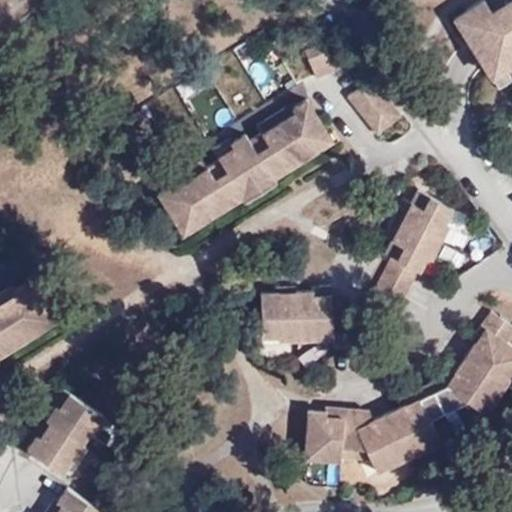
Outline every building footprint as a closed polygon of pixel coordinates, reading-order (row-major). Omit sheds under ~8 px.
[(511,24),(511,0),(491,13),(502,31),(511,24)] [(511,24),(502,31),(491,13),(483,1),(453,20),(480,64),(493,55),(503,69),(511,63),(511,24)] [(335,41),(306,52),(317,80),(346,69),(335,41)] [(493,55),(480,64),(489,78),(503,69),(493,55)] [(401,118),(371,80),(348,99),(378,137),(401,118)] [(316,146),(329,137),(307,102),(294,110),(293,111),(295,114),(290,118),(285,110),(265,123),(269,130),(263,134),(249,143),(245,136),(231,145),(233,149),(228,152),(223,145),(214,151),(220,161),(206,169),(200,174),(195,166),(175,178),(180,186),(175,189),(172,186),(171,186),(157,195),(179,230),(193,222),(196,226),(212,216),(210,212),(300,156),(302,160),(319,150),(316,146)] [(293,111),(294,110),(291,106),(285,110),(290,118),(295,114),(293,111)] [(269,130),(265,123),(258,126),(263,134),(269,130)] [(332,141),(329,137),(316,146),(319,150),(332,141)] [(229,141),(223,145),(228,152),(233,149),(231,145),(229,141)] [(272,178),(302,160),(300,156),(210,212),(212,216),(242,198),(246,202),(275,184),(272,178)] [(201,162),(195,166),(200,174),(206,169),(201,162)] [(169,182),(171,186),(172,186),(175,189),(180,186),(175,178),(169,182)] [(395,314),(425,259),(444,224),(451,210),(418,193),(411,206),(407,213),(399,209),(388,229),(396,234),(393,240),(385,255),(391,258),(368,300),(395,314)] [(407,213),(411,206),(403,202),(399,209),(407,213)] [(182,234),(196,226),(193,222),(179,230),(182,234)] [(444,224),(425,259),(430,261),(448,227),(444,224)] [(384,236),(393,240),(396,234),(388,229),(384,236)] [(37,326),(51,318),(29,283),(15,291),(14,292),(16,295),(11,298),(7,291),(0,295),(0,349),(22,336),(24,341),(41,331),(37,326)] [(14,292),(15,291),(12,287),(7,291),(11,298),(16,295),(14,292)] [(330,287),(319,288),(319,297),(313,297),(313,293),(311,293),(295,294),(295,289),(283,290),(283,298),(278,299),(277,294),(276,294),(260,295),(262,337),(278,336),(278,341),(297,340),(296,335),(313,335),(313,340),(332,339),(333,350),(364,349),(363,318),(331,320),(330,287)] [(309,413),(306,453),(321,455),(321,460),(340,462),(340,455),(369,458),(376,472),(394,464),(391,460),(405,453),(420,446),(422,451),(440,443),(429,420),(452,410),(460,398),(467,402),(485,415),(496,399),(492,395),(500,382),(509,369),(511,370),(511,347),(506,344),(511,335),(511,328),(490,314),(475,336),(482,342),(478,347),(475,345),(474,346),(457,373),(453,378),(449,376),(406,396),(409,405),(402,408),(373,421),(366,424),(360,411),(332,409),(332,418),(325,418),(325,413),(324,413),(309,413)] [(54,322),(51,318),(37,326),(41,331),(54,322)] [(0,355),(24,341),(22,336),(0,349),(0,355)] [(482,342),(475,336),(471,343),(474,346),(475,345),(478,347),(482,342)] [(500,382),(504,385),(510,389),(511,384),(511,370),(509,369),(500,382)] [(492,395),(496,399),(504,385),(500,382),(492,395)] [(62,390),(56,400),(62,404),(59,410),(56,407),(55,409),(46,422),(42,420),(36,429),(43,434),(40,439),(37,437),(36,438),(27,451),(62,474),(71,461),(75,464),(85,448),(81,445),(90,431),(94,434),(105,418),(62,390)] [(409,405),(406,396),(399,400),(402,408),(409,405)] [(460,398),(452,410),(467,402),(460,398)] [(62,404),(56,400),(52,406),(55,409),(56,407),(59,410),(62,404)] [(324,409),(324,413),(325,413),(325,418),(332,418),(332,409),(324,409)] [(368,411),(360,411),(366,424),(373,421),(368,411)] [(33,436),(36,438),(37,437),(40,439),(43,434),(36,429),(33,436)] [(321,455),(306,453),(305,460),(321,462),(321,460),(321,455)] [(391,460),(394,464),(408,457),(405,453),(391,460)] [(102,511),(103,511),(67,489),(58,502),(58,504),(61,506),(57,511),(51,506),(46,511),(102,511)] [(58,504),(58,502),(54,500),(51,506),(57,511),(61,506),(58,504)]
